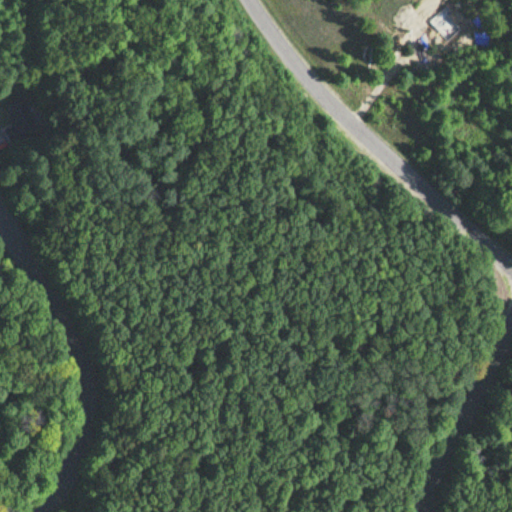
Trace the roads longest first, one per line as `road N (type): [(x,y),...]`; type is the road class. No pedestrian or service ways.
road 1 (residential): [(252,0),(301,71),(448,205),(480,244),(501,293)]
road 2 (residential): [(31,511),(73,426),(75,356),(0,205)]
road 3 (residential): [(424,511),(497,324),(501,293)]
